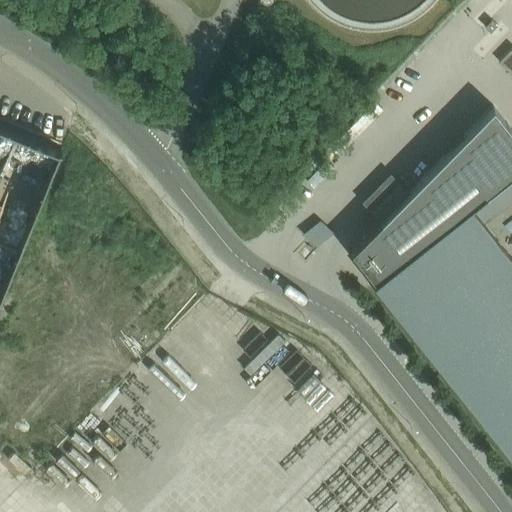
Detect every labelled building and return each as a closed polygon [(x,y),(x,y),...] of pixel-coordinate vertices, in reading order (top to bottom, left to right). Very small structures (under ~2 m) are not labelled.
[(350,250),(374,280),(511,171),(511,131),(492,106),(350,250)] [(26,111),(23,120),(40,125),(43,116),(26,111)] [(199,128),(206,131),(209,123),(203,120),(199,128)] [(306,218),(332,242),(347,226),(321,202),(306,218)] [(511,262),(468,207),(374,282),(511,455),(511,262)] [(7,224),(0,242),(0,276),(19,229),(7,224)] [(354,441),(371,426),(363,418),(347,433),(354,441)]
